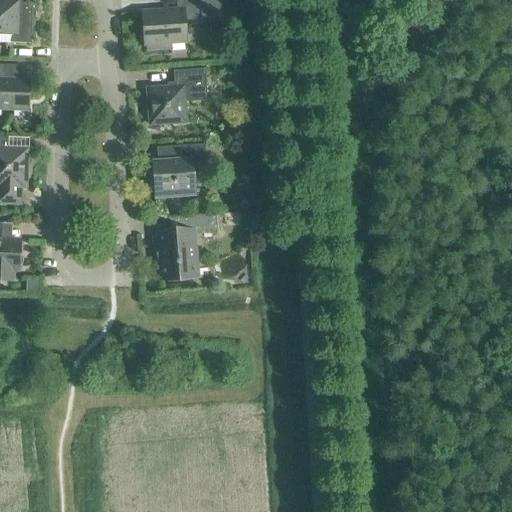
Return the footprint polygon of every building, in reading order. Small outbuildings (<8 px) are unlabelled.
[(0,0),(0,33),(11,34),(10,44),(30,44),(32,6),(16,6),(13,3),(13,0),(0,0)] [(175,0),(176,11),(141,13),(144,45),(146,45),(146,50),(170,49),(170,42),(185,41),(185,42),(186,42),(186,41),(184,22),(202,20),(202,19),(222,17),(220,0),(175,0)] [(227,47),(223,51),(224,56),(228,59),(233,59),(236,55),(236,50),(232,46),(227,47)] [(0,110),(28,112),(29,80),(0,79),(0,75),(0,65),(0,64),(0,110)] [(147,89),(149,126),(185,123),(184,103),(207,101),(205,70),(173,72),(174,88),(147,89)] [(0,203),(19,204),(19,188),(25,189),(26,150),(6,150),(6,138),(0,137),(0,203)] [(152,162),(154,199),(195,196),(193,175),(207,174),(204,145),(174,147),(175,157),(171,161),(152,162)] [(188,231),(157,233),(158,247),(160,247),(161,262),(159,262),(160,281),(172,281),(172,283),(185,282),(184,280),(196,279),(193,233),(217,231),(216,215),(187,218),(188,231)] [(21,256),(20,255),(19,254),(19,242),(10,242),(11,228),(0,227),(0,281),(11,282),(11,270),(19,270),(19,268),(19,267),(21,266),(21,265),(22,263),(22,261),(22,260),(22,258),(21,256)] [(26,281),(26,294),(38,294),(39,281),(26,281)]
